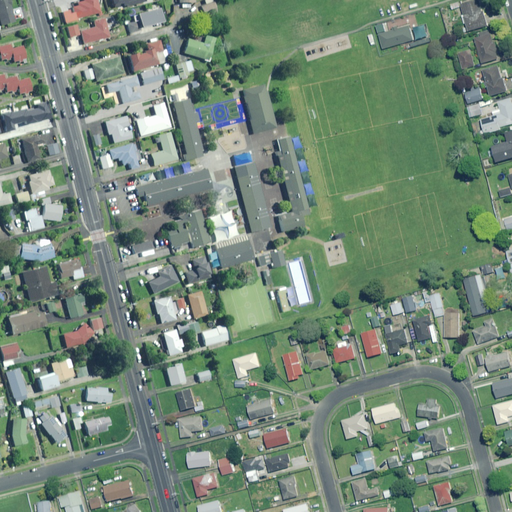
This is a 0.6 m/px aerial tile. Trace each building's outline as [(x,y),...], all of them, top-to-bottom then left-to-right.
[(0,0),(0,25),(13,22),(7,0),(0,0)] [(98,13),(95,0),(81,0),(82,1),(76,3),(76,6),(69,7),(72,20),(98,13)] [(175,0),(176,2),(181,3),(181,8),(190,8),(190,3),(193,3),(193,0),(175,0)] [(486,21),(479,0),(474,0),(460,4),(464,15),(463,15),(468,32),(487,26),(486,21)] [(216,13),(212,2),(194,7),(198,19),(216,13)] [(162,29),(158,9),(136,14),(137,22),(127,24),(129,33),(139,31),(139,34),(162,29)] [(107,38),(103,19),(91,21),(93,27),(78,31),(81,45),(107,38)] [(77,35),(75,25),(65,28),(68,38),(77,35)] [(411,25),(378,33),(383,52),(416,43),(411,25)] [(499,59),(493,36),(475,40),(481,64),(499,59)] [(214,39),(204,37),(202,43),(186,39),(181,53),(202,59),(202,61),(207,62),(214,39)] [(162,51),(158,39),(144,43),(146,49),(125,56),(130,72),(156,65),(153,54),(162,51)] [(0,60),(4,60),(5,61),(9,60),(9,59),(11,58),(9,49),(8,44),(0,46),(0,60)] [(11,58),(12,62),(17,61),(18,63),(21,62),(21,60),(24,60),(21,47),(9,49),(11,58)] [(473,58),(470,50),(458,53),(462,70),(475,66),(473,58)] [(122,74),(117,57),(90,65),(91,67),(82,70),(85,81),(94,78),(94,81),(122,74)] [(191,70),(188,61),(174,66),(178,78),(188,75),(187,72),(191,70)] [(503,78),(499,66),(482,71),(490,97),(507,91),(505,87),(504,82),(503,78)] [(163,80),(160,68),(139,74),(142,86),(163,80)] [(4,88),(6,93),(10,92),(10,94),(14,93),(14,91),(17,90),(15,81),(13,76),(2,79),(4,88)] [(137,86),(135,76),(104,85),(107,94),(117,91),(121,104),(139,99),(136,91),(133,92),(132,87),(137,86)] [(177,81),(176,76),(165,79),(166,84),(177,81)] [(17,90),(18,95),(22,94),(23,95),(27,94),(26,93),(30,92),(26,78),(15,81),(17,90)] [(202,88),(199,80),(189,83),(192,91),(202,88)] [(260,86),(237,92),(249,136),(271,130),(260,86)] [(483,100),(479,86),(463,90),(468,104),(483,100)] [(186,95),(170,99),(187,163),(203,158),(186,95)] [(511,102),(511,99),(497,103),(501,114),(480,120),(484,134),(500,129),(499,128),(511,123),(511,102)] [(480,109),(479,104),(469,107),(471,117),(482,114),(480,109)] [(127,125),(125,116),(103,122),(106,135),(109,134),(112,143),(130,138),(128,131),(122,133),(121,127),(127,125)] [(0,122),(0,137),(14,134),(11,120),(0,122)] [(511,131),(505,133),(507,142),(491,147),(496,163),(511,158),(511,131)] [(176,160),(169,133),(157,136),(161,152),(149,155),(152,167),(176,160)] [(27,138),(27,135),(15,138),(18,152),(23,151),(25,163),(38,160),(35,148),(42,146),(39,135),(27,138)] [(290,138),(275,143),(294,214),(310,210),(290,138)] [(57,153),(55,143),(45,146),(48,156),(57,153)] [(134,151),(132,143),(106,150),(108,155),(98,158),(101,169),(111,167),(109,160),(116,158),(116,161),(119,160),(121,166),(127,164),(129,170),(137,167),(132,151),(134,151)] [(243,153),(228,157),(230,167),(246,163),(243,153)] [(266,230),(249,163),(226,169),(244,236),(266,230)] [(206,189),(201,170),(132,188),(137,207),(206,189)] [(52,186),(48,171),(25,176),(31,200),(44,197),(42,191),(48,189),(47,187),(52,186)] [(511,190),(511,189),(511,174),(508,176),(511,186),(498,190),(500,198),(511,194),(511,190)] [(1,195),(0,191),(0,206),(10,203),(7,193),(1,195)] [(28,201),(26,192),(14,195),(17,204),(28,201)] [(51,205),(48,198),(39,200),(40,206),(43,206),(41,220),(58,221),(60,206),(51,205)] [(24,221),(27,221),(28,223),(26,223),(27,231),(42,228),(38,208),(22,212),(24,221)] [(14,219),(12,210),(5,211),(7,220),(14,219)] [(195,213),(179,218),(188,250),(204,246),(195,213)] [(294,215),(274,221),(278,236),(298,230),(294,215)] [(179,228),(161,233),(165,250),(183,245),(179,228)] [(242,236),(210,244),(217,270),(249,262),(242,236)] [(39,261),(52,258),(48,241),(35,240),(35,245),(18,243),(16,259),(39,261)] [(144,243),(126,247),(129,257),(147,252),(144,243)] [(274,253),(263,256),(268,272),(278,269),(274,253)] [(263,256),(252,258),(256,271),(267,268),(263,256)] [(190,261),(193,270),(183,273),(186,284),(198,281),(197,278),(207,275),(202,257),(190,261)] [(80,269),(78,260),(56,265),(59,279),(72,276),(72,280),(82,277),(80,269)] [(493,272),(491,265),(481,268),(483,275),(493,272)] [(177,283),(169,266),(155,272),(157,277),(146,282),(152,294),(177,283)] [(48,284),(43,267),(20,273),(27,302),(56,295),(53,283),(48,284)] [(502,267),(494,270),(497,281),(505,279),(502,267)] [(494,312),(483,277),(467,282),(478,317),(494,312)] [(280,291),(272,293),(277,315),(286,312),(280,291)] [(206,315),(199,292),(185,296),(192,319),(206,315)] [(84,305),(81,293),(62,298),(68,319),(81,315),(79,306),(84,305)] [(440,294),(430,295),(433,318),(444,316),(440,294)] [(174,320),(168,297),(151,301),(155,314),(157,314),(159,324),(174,320)] [(183,308),(180,298),(174,300),(177,310),(183,308)] [(403,313),(400,301),(390,303),(393,315),(403,313)] [(55,311),(53,302),(45,304),(47,313),(55,311)] [(7,316),(7,318),(6,319),(10,335),(45,326),(42,314),(34,316),(33,312),(19,315),(19,313),(7,316)] [(459,338),(459,314),(445,314),(445,338),(459,338)] [(432,324),(430,315),(413,319),(418,342),(431,339),(428,325),(432,324)] [(97,318),(88,321),(91,331),(101,328),(97,318)] [(499,337),(492,319),(484,322),(485,326),(472,330),(478,345),(499,337)] [(198,332),(195,322),(186,325),(185,324),(175,326),(178,335),(187,332),(188,335),(198,332)] [(89,329),(83,323),(76,331),(61,335),(64,348),(79,344),(82,346),(85,343),(84,342),(92,333),(88,330),(89,329)] [(349,339),(347,334),(353,332),(350,324),(342,327),(345,335),(342,336),(343,341),(349,339)] [(400,356),(399,352),(401,352),(399,345),(412,342),(410,333),(405,334),(404,330),(394,332),(393,324),(383,327),(390,359),(400,356)] [(226,340),(222,325),(214,327),(214,329),(199,333),(203,346),(226,340)] [(161,334),(165,350),(163,350),(165,356),(167,355),(167,356),(180,352),(179,348),(181,347),(179,340),(176,340),(174,330),(161,334)] [(382,354),(375,330),(361,334),(367,358),(382,354)] [(298,344),(296,336),(289,337),(292,346),(298,344)] [(325,349),(325,351),(306,356),(310,371),(330,365),(326,352),(331,351),(328,340),(322,341),(323,344),(320,345),(321,350),(325,349)] [(18,358),(14,341),(0,344),(0,355),(3,367),(12,365),(11,360),(18,358)] [(356,358),(352,344),(333,350),(337,364),(356,358)] [(303,375),(297,351),(283,355),(289,381),(299,379),(298,376),(303,375)] [(510,367),(507,352),(485,358),(489,372),(510,367)] [(260,367),(256,353),(233,360),(239,379),(248,376),(246,371),(260,367)] [(484,364),(482,355),(475,357),(478,366),(484,364)] [(68,357),(51,362),(56,382),(74,377),(68,357)] [(96,371),(92,360),(87,362),(92,373),(96,371)] [(183,383),(178,365),(164,369),(168,386),(183,383)] [(86,376),(84,367),(74,369),(76,378),(86,376)] [(20,378),(21,378),(19,371),(18,372),(17,369),(3,373),(11,399),(13,398),(15,406),(19,405),(19,402),(26,400),(20,378)] [(209,379),(207,371),(195,374),(198,382),(209,379)] [(52,373),(34,378),(38,391),(55,386),(52,373)] [(511,394),(511,378),(492,384),(496,399),(511,394)] [(110,389),(95,388),(95,389),(85,388),(84,401),(110,403),(110,389)] [(195,407),(190,388),(176,392),(180,411),(195,407)] [(60,406),(58,394),(42,397),(43,403),(48,403),(48,408),(60,406)] [(436,406),(436,400),(428,399),(428,404),(419,403),(417,417),(438,419),(439,406),(436,406)] [(274,414),(270,400),(247,406),(250,420),(274,414)] [(497,425),(501,424),(503,431),(511,428),(511,422),(509,423),(509,422),(508,417),(511,416),(511,401),(492,406),(497,425)] [(376,424),(379,423),(381,429),(386,427),(385,422),(401,418),(398,408),(396,409),(395,404),(372,410),(376,424)] [(31,416),(28,405),(21,407),(24,418),(31,416)] [(40,423),(39,424),(47,436),(48,435),(54,444),(65,437),(50,416),(47,418),(44,413),(37,418),(40,423)] [(108,425),(106,415),(81,422),(85,436),(105,431),(104,426),(108,425)] [(367,429),(363,415),(341,422),(346,436),(367,429)] [(80,423),(78,416),(69,418),(72,430),(79,429),(77,424),(80,423)] [(200,431),(199,418),(179,420),(180,438),(192,437),(191,432),(200,431)] [(24,420),(11,419),(9,438),(12,447),(26,443),(23,436),(24,420)] [(249,426),(247,419),(237,423),(239,430),(249,426)] [(428,427),(426,421),(416,424),(418,430),(428,427)] [(410,431),(407,422),(401,424),(404,433),(410,431)] [(225,433),(223,424),(208,428),(211,437),(225,433)] [(448,449),(443,428),(424,432),(426,442),(431,441),(434,452),(448,449)] [(290,443),(286,429),(263,435),(267,449),(290,443)] [(259,436),(258,430),(248,432),(250,439),(259,436)] [(188,469),(211,465),(209,451),(186,454),(188,469)] [(376,469),(371,451),(356,455),(359,465),(351,467),(353,475),(376,469)] [(424,458),(422,451),(412,454),(413,460),(424,458)] [(291,462),(288,453),(265,459),(269,473),(277,470),(278,474),(285,472),(284,469),(289,467),(288,463),(291,462)] [(400,455),(387,458),(389,469),(402,466),(400,455)] [(451,465),(449,456),(426,461),(429,474),(450,470),(449,465),(451,465)] [(235,473),(231,457),(218,460),(222,476),(235,473)] [(259,480),(256,470),(246,473),(248,483),(259,480)] [(218,487),(214,473),(192,480),(198,498),(209,494),(207,490),(218,487)] [(426,482),(425,475),(414,478),(416,484),(426,482)] [(297,485),(294,476),(279,480),(284,500),(297,496),(295,486),(297,485)] [(131,479),(106,486),(110,501),(124,497),(124,498),(136,495),(131,479)] [(369,491),(366,479),(352,482),(357,501),(378,496),(377,489),(369,491)] [(453,502),(448,483),(433,486),(438,506),(453,502)] [(85,503),(82,490),(61,496),(64,507),(68,506),(69,511),(86,511),(84,504),(85,503)] [(394,497),(392,490),(383,492),(385,498),(394,497)] [(103,506),(101,496),(91,499),(93,509),(103,506)] [(39,511),(53,511),(52,500),(39,501),(40,511),(39,511)] [(220,511),(218,501),(197,506),(198,511),(220,511)]
